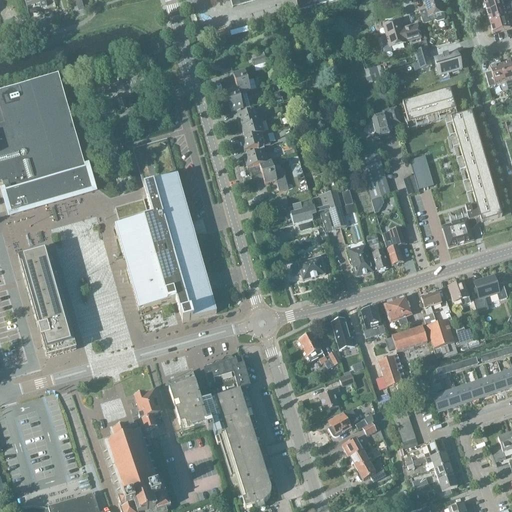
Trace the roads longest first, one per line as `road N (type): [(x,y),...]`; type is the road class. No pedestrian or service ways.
road 1 (tertiary): [(259,314),(169,0)]
road 2 (tertiary): [(0,397),(253,325)]
road 3 (tertiary): [(271,321),(511,252)]
road 4 (residential): [(322,511),(264,332)]
road 5 (unknown): [(428,276),(390,137)]
road 6 (residential): [(494,511),(465,425),(511,410)]
